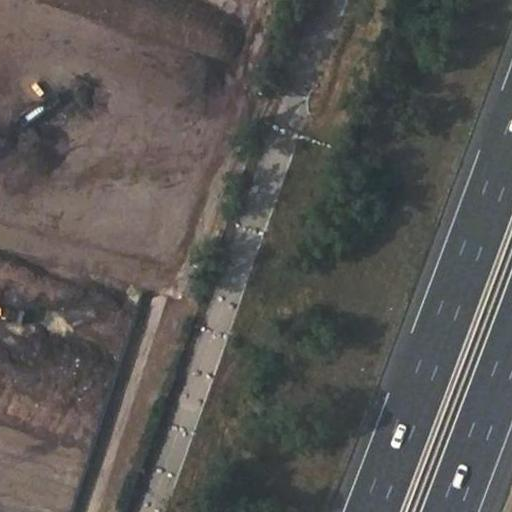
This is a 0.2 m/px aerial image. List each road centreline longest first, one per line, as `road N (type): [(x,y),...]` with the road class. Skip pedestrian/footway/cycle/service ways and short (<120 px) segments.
road 1 (unclassified): [(331,0),(150,511)]
road 2 (motorway): [(511,137),(371,511)]
road 3 (motorway): [(450,511),(511,348)]
